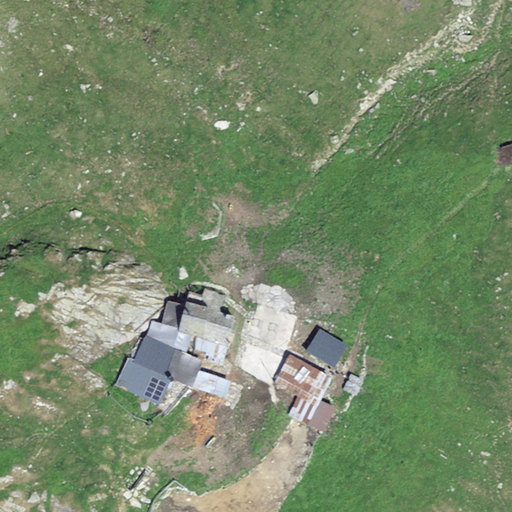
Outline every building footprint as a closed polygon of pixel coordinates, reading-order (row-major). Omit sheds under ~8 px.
[(225,296),(204,289),(202,296),(189,292),(185,306),(178,327),(177,332),(191,336),(226,348),(235,319),(219,314),(225,296)] [(178,327),(185,306),(167,301),(161,324),(178,327)] [(161,324),(152,320),(146,338),(186,354),(191,336),(177,332),(178,327),(161,324)] [(345,345),(319,330),(306,351),(332,366),(345,345)] [(146,338),(143,337),(133,360),(127,360),(114,387),(157,407),(169,380),(193,390),(193,387),(199,371),(202,361),(186,354),(146,338)] [(331,377),(288,354),(273,384),(296,396),(315,406),(318,401),(331,377)] [(230,381),(199,371),(193,387),(224,400),(230,381)] [(336,406),(318,401),(315,406),(296,396),(286,416),(326,434),(336,406)]
